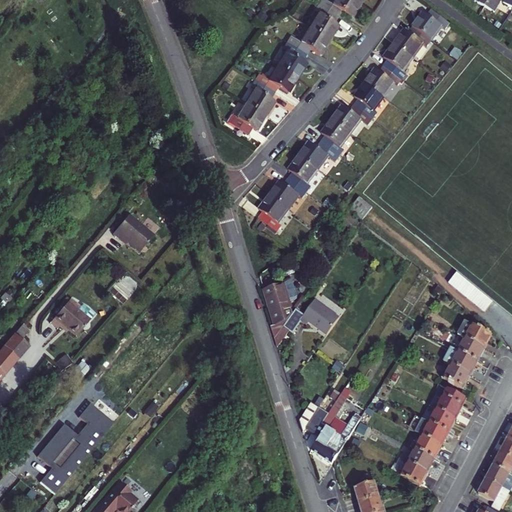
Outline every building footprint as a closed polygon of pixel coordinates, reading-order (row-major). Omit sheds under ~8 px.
[(321,0),(318,5),(338,17),(342,11),(352,17),(361,3),(356,0),(335,0),(333,4),(325,0),(321,0)] [(497,1),(497,0),(472,0),(471,2),(490,13),(497,1)] [(511,0),(502,0),(501,3),(500,5),(511,11),(511,0)] [(309,28),(329,40),(338,26),(334,23),(338,17),(318,5),(314,11),(318,13),(309,28)] [(419,15),(408,30),(427,44),(437,29),(441,32),(445,26),(427,13),(423,18),(419,15)] [(329,40),(309,28),(300,42),(290,36),(286,43),(306,55),(310,49),(319,55),(329,40)] [(390,47),(408,61),(419,46),(423,49),(427,44),(408,30),(404,36),(400,33),(390,47)] [(306,55),(286,43),(282,50),(286,52),(276,66),(296,78),(306,64),(302,61),(306,55)] [(383,64),(379,70),(398,83),(402,77),(398,75),(408,61),(390,47),(380,61),(383,64)] [(287,93),(296,78),(276,66),(267,80),(258,74),(253,81),(273,93),(277,86),(287,93)] [(393,89),(398,83),(379,70),(375,75),(371,73),(361,87),(379,101),(390,86),(393,89)] [(273,93),(253,81),(249,87),(253,90),(244,104),(264,116),(273,101),(270,99),(273,93)] [(349,110),(368,124),(372,117),(369,115),(379,101),(361,87),(350,102),(354,104),(349,110)] [(264,116),(244,104),(235,118),(231,116),(227,122),(247,135),(251,128),(255,131),(264,116)] [(338,110),(327,124),(345,138),(356,123),(364,129),(368,124),(349,110),(345,115),(338,110)] [(321,140),(316,146),(335,159),(339,154),(336,151),(345,138),(327,124),(317,138),(321,140)] [(305,146),(294,160),(313,174),(323,160),(331,165),(335,159),(316,146),(312,152),(305,146)] [(283,183),(302,197),(306,191),(303,188),(313,174),(294,160),(284,175),(288,177),(283,183)] [(275,186),(265,199),(284,214),(294,200),(298,203),(302,197),(283,183),(279,189),(275,186)] [(363,205),(350,194),(340,208),(353,218),(363,205)] [(265,199),(255,213),(259,216),(255,222),(274,236),(278,230),(274,227),(284,214),(265,199)] [(356,226),(340,213),(333,222),(350,235),(356,226)] [(127,214),(112,233),(118,239),(120,236),(138,251),(152,235),(127,214)] [(458,275),(451,283),(489,313),(495,305),(458,275)] [(270,329),(267,330),(270,341),(279,330),(278,326),(282,325),(271,290),(260,294),(270,329)] [(80,305),(70,298),(50,321),(58,327),(62,322),(76,335),(95,313),(82,302),(80,305)] [(278,333),(283,337),(285,335),(288,337),(298,325),(303,329),(306,325),(323,338),(335,322),(312,304),(301,318),(294,312),(278,333)] [(29,328),(23,323),(15,332),(22,338),(29,328)] [(461,343),(481,353),(488,339),(460,325),(454,339),(461,343)] [(19,358),(30,345),(22,338),(15,332),(5,345),(19,358)] [(273,351),(283,337),(278,333),(271,343),(273,351)] [(475,366),(481,353),(461,343),(455,356),(475,366)] [(19,358),(5,345),(0,350),(0,381),(20,358),(19,358)] [(441,366),(448,369),(468,379),(475,366),(455,356),(447,353),(441,366)] [(468,379),(448,369),(442,383),(462,393),(468,379)] [(297,424),(300,435),(303,430),(316,439),(314,443),(307,453),(328,466),(345,440),(360,417),(353,412),(338,435),(328,429),(349,397),(340,392),(337,397),(332,393),(327,400),(333,404),(325,415),(317,410),(309,406),(297,424)] [(437,415),(456,425),(466,406),(440,394),(431,412),(437,415)] [(37,485),(52,497),(111,425),(87,406),(77,418),(85,425),(75,437),(62,426),(36,458),(50,470),(37,485)] [(450,438),(456,425),(437,415),(431,429),(450,438)] [(424,442),(443,452),(450,438),(431,429),(424,442)] [(502,444),(511,448),(511,430),(509,429),(502,444)] [(436,465),(443,452),(424,442),(417,456),(436,465)] [(511,465),(511,448),(502,444),(495,457),(511,465)] [(436,465),(417,456),(410,469),(429,479),(436,465)] [(511,482),(511,465),(495,457),(488,471),(511,482)] [(161,470),(168,478),(178,469),(171,461),(161,470)] [(423,492),(429,479),(410,469),(404,482),(423,492)] [(481,484),(506,497),(511,484),(511,482),(488,471),(481,484)] [(474,498),(490,506),(487,511),(488,511),(498,511),(506,497),(481,484),(474,498)] [(128,494),(117,485),(94,511),(110,511),(111,511),(112,511),(128,511),(129,511),(128,511),(135,503),(126,496),(128,494)] [(355,509),(375,504),(370,488),(350,493),(355,509)]
